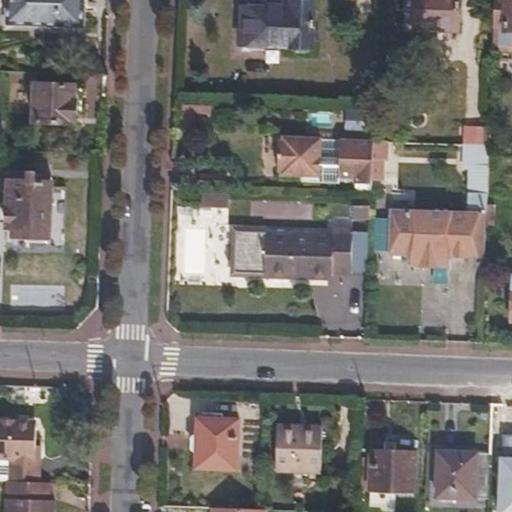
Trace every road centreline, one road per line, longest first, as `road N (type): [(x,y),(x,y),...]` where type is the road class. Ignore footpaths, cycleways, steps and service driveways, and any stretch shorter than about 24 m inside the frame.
road 1 (residential): [(130,357),(511,372)]
road 2 (residential): [(130,357),(143,0)]
road 3 (residential): [(124,511),(130,357)]
road 4 (residential): [(0,353),(130,357)]
